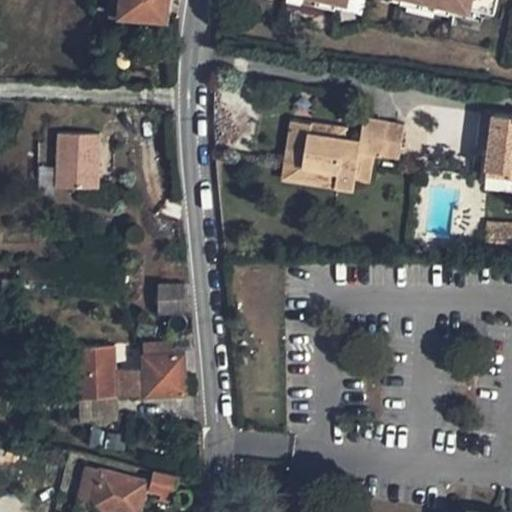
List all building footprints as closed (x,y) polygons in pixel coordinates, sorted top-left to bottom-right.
[(113,0),(112,20),(121,21),(122,13),(168,18),(169,0),(113,0)] [(487,8),(499,11),(501,0),(320,0),(320,3),(340,7),(341,0),(342,0),(351,2),(351,0),(405,0),(405,2),(424,6),(425,0),(439,0),(438,9),(453,12),(455,4),(473,8),(474,6),(487,8)] [(425,0),(424,6),(438,9),(439,0),(425,0)] [(455,4),(453,12),(485,20),(487,8),(474,6),(473,8),(455,4)] [(485,186),(511,189),(511,115),(495,113),(485,186)] [(308,135),(290,133),(286,165),(339,172),(337,186),(355,188),(357,177),(373,178),(375,153),(382,154),(385,125),(363,122),(360,144),(344,143),(333,141),(334,127),(309,124),(308,135)] [(308,135),(309,124),(291,123),(290,133),(308,135)] [(400,156),(403,127),(385,125),(382,154),(400,156)] [(344,143),(346,129),(334,127),(333,141),(344,143)] [(97,185),(100,134),(61,132),(59,183),(97,185)] [(337,186),(339,172),(286,165),(284,179),(337,186)] [(511,223),(488,222),(487,242),(511,243),(511,223)] [(193,302),(192,287),(162,285),(161,316),(194,317),(193,302)] [(83,404),(147,402),(147,372),(116,372),(116,349),(82,348),(83,404)] [(147,350),(146,362),(177,361),(177,348),(147,350)] [(177,361),(146,362),(147,372),(147,402),(188,401),(188,360),(177,361)] [(0,424),(61,429),(62,399),(0,395),(0,424)] [(95,466),(81,503),(96,510),(110,471),(95,466)] [(145,511),(155,488),(110,471),(96,510),(102,511),(145,511)] [(186,479),(164,475),(159,495),(181,500),(186,479)]
